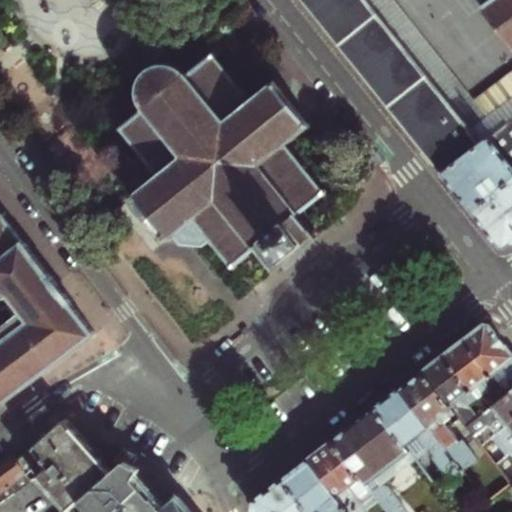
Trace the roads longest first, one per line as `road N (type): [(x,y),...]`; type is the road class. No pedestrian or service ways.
road 1 (residential): [(226,466),(256,464),(495,282)]
road 2 (residential): [(436,203),(180,397)]
road 3 (residential): [(436,203),(277,0)]
road 4 (residential): [(0,150),(152,351)]
road 5 (residential): [(0,432),(152,351)]
